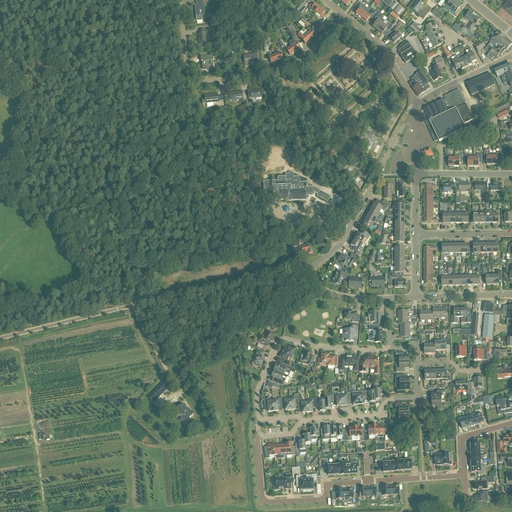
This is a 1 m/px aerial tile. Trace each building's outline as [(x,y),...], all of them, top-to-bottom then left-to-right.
[(195,6),(196,21),(205,20),(203,5),(202,0),(195,0),(196,6),(195,6)] [(416,0),(410,8),(416,14),(424,4),(419,0),(416,0)] [(449,12),(450,10),(457,2),(453,0),(450,0),(449,0),(446,0),(442,5),(444,8),(449,12)] [(294,11),(297,14),(299,12),(304,6),(306,4),(304,1),(294,11)] [(395,2),(390,8),(398,16),(404,10),(395,2)] [(454,15),(456,18),(462,10),(460,8),(461,6),(457,2),(450,10),(455,14),(454,15)] [(316,13),(320,8),(315,4),(313,6),(311,4),(309,7),(316,13)] [(416,14),(423,20),(427,15),(431,10),(424,4),(416,14)] [(304,6),(299,12),(302,15),(307,9),(304,6)] [(355,14),(361,18),(365,13),(363,12),(366,8),(362,6),(360,9),(359,9),(355,14)] [(361,18),(366,22),(370,17),(372,19),(377,12),(370,7),(365,13),(361,18)] [(321,17),(323,19),(325,16),(323,14),(325,12),(320,8),(316,13),(321,17)] [(467,27),(471,30),(480,19),(470,11),(465,17),(464,18),(467,21),(468,20),(471,22),(467,27)] [(372,27),(377,31),(382,25),(380,22),(384,17),(380,13),(374,20),(377,22),(372,27)] [(411,20),(411,21),(407,25),(417,34),(421,29),(415,23),(418,19),(414,16),(411,20)] [(301,19),(301,18),(297,22),(299,23),(300,22),(302,22),(305,25),(308,27),(310,25),(308,24),(307,23),(304,20),(302,18),(301,19)] [(314,28),(317,31),(324,23),(320,20),(316,26),(314,28)] [(377,31),(382,35),(386,30),(389,32),(393,27),(388,23),(385,27),(382,25),(377,31)] [(434,29),(435,29),(436,28),(434,23),(425,27),(427,31),(423,32),(424,34),(426,33),(434,29)] [(288,29),(294,36),(297,33),(291,26),(291,25),(288,28),(288,29)] [(390,39),(394,43),(400,38),(399,36),(402,34),(397,28),(390,34),(392,36),(390,39)] [(201,45),(201,49),(207,48),(207,44),(206,44),(205,35),(211,34),(212,37),(217,36),(216,29),(199,31),(200,34),(198,34),(199,45),(201,45)] [(294,36),(288,29),(286,31),(292,39),(295,37),(294,36)] [(306,36),(310,40),(315,36),(310,32),(308,29),(306,31),(308,33),(306,36)] [(437,34),(435,29),(434,29),(426,33),(427,37),(426,38),(426,37),(424,39),(425,40),(428,38),(437,34)] [(487,57),(491,61),(494,57),(496,59),(499,56),(500,57),(503,54),(504,55),(506,52),(506,51),(511,45),(504,39),(505,38),(497,32),(497,33),(494,31),(491,35),(493,37),(491,40),(490,42),(491,43),(487,47),(485,50),(489,53),(487,57)] [(310,40),(306,36),(304,34),(302,36),(300,33),(297,36),(298,37),(301,40),(305,45),(310,40)] [(431,44),(439,39),(437,34),(428,38),(430,42),(429,43),(426,44),(427,45),(431,44)] [(429,49),(430,50),(433,49),(442,45),(439,39),(431,44),(432,48),(431,48),(429,49)] [(291,47),(295,52),(300,49),(296,43),(294,40),(289,44),(291,47)] [(474,47),(478,52),(485,47),(481,41),(474,47)] [(400,55),(405,64),(417,57),(412,48),(407,42),(404,44),(404,45),(402,46),(402,45),(398,50),(401,55),(400,55)] [(284,48),(289,56),(295,52),(291,47),(288,49),(286,46),(284,48)] [(467,56),(471,63),(476,61),(471,52),(470,49),(468,50),(469,53),(467,54),(466,54),(467,56)] [(275,56),(277,62),(283,59),(281,54),(279,50),(276,51),(278,55),(275,56)] [(268,58),(271,64),(277,62),(275,56),(271,57),(270,53),(267,54),(268,58)] [(452,61),(456,70),(461,68),(455,56),(454,53),(452,54),(453,57),(454,57),(455,60),(452,61)] [(254,55),(244,56),(245,66),(255,64),(255,61),(254,55)] [(455,56),(461,68),(462,70),(467,67),(461,55),(456,58),(455,56)] [(461,55),(467,67),(472,65),(471,63),(467,56),(464,57),(463,55),(461,55)] [(202,62),(203,70),(208,69),(208,68),(213,68),(212,61),(213,61),(213,56),(201,58),(201,62),(202,62)] [(431,74),(430,74),(431,77),(433,77),(435,81),(442,78),(441,74),(440,74),(438,69),(439,69),(437,65),(429,69),(431,74)] [(495,72),(498,78),(501,77),(504,84),(510,83),(511,88),(511,67),(511,65),(495,72)] [(412,89),(418,97),(429,89),(427,85),(430,83),(421,71),(415,75),(416,75),(410,79),(412,81),(408,84),(412,88),(412,89)] [(490,74),(466,84),(472,96),(493,87),(494,88),(496,87),(496,86),(490,74)] [(248,91),(248,99),(262,98),(262,90),(248,91)] [(301,96),(308,106),(314,101),(308,91),(301,96)] [(228,93),(229,101),(243,100),(242,92),(228,93)] [(443,100),(429,107),(425,109),(422,110),(423,110),(427,120),(425,121),(430,133),(435,142),(439,141),(440,142),(466,129),(476,125),(473,120),(474,120),(466,104),(465,103),(467,103),(461,92),(460,92),(452,95),(445,99),(446,100),(444,101),(443,100)] [(202,100),(202,104),(218,102),(218,95),(204,96),(205,100),(202,100)] [(267,103),(268,112),(275,111),(274,102),(267,103)] [(494,108),(496,113),(510,106),(508,102),(494,108)] [(496,114),(499,120),(509,115),(506,109),(496,114)] [(422,156),(424,159),(432,155),(430,149),(422,152),(424,155),(422,156)] [(487,165),(493,165),(493,154),(489,154),(489,153),(487,153),(487,149),(484,149),(484,155),(487,156),(487,165)] [(493,165),(498,165),(498,155),(501,156),(501,152),(498,152),(498,154),(493,154),(493,165)] [(473,167),(479,167),(479,163),(482,163),(482,154),(477,154),(477,156),(474,156),(473,167)] [(449,167),(454,167),(454,158),(451,158),(451,155),(446,155),(446,157),(449,157),(449,167)] [(454,167),(460,167),(460,158),(460,157),(463,157),(463,155),(458,155),(455,155),(454,158),(454,167)] [(468,167),(473,167),(474,156),(471,156),(471,155),(465,155),(465,157),(468,157),(468,167)] [(335,208),(342,212),(347,202),(337,197),(336,199),(324,192),(323,193),(314,188),(312,188),(312,186),(311,185),(307,185),(307,182),(299,183),(299,177),(293,177),(293,173),(289,173),(289,174),(285,174),(285,177),(277,178),(277,181),(263,182),(264,189),(265,189),(265,197),(280,197),(280,200),(288,200),(288,201),(306,201),(306,195),(309,195),(309,193),(314,192),(315,193),(317,194),(315,197),(317,198),(315,202),(329,209),(331,205),(335,207),(335,208)] [(441,194),(444,194),(444,193),(451,194),(451,191),(454,191),(454,183),(449,183),(449,186),(444,186),(444,188),(441,188),(441,194)] [(459,183),(459,187),(457,187),(456,204),(460,204),(460,192),(470,192),(470,183),(459,183)] [(487,199),(487,198),(487,188),(484,188),(484,184),(475,183),(475,191),(483,191),(483,199),(487,199)] [(487,188),(487,198),(489,198),(489,194),(491,194),(491,191),(501,191),(501,189),(501,184),(491,184),(491,188),(487,188)] [(384,199),(392,199),(392,185),(384,185),(384,199)] [(399,197),(406,197),(406,188),(403,188),(403,185),(397,185),(397,191),(399,191),(399,192),(396,192),(396,197),(399,197)] [(378,206),(374,204),(371,209),(379,214),(379,213),(381,210),(384,211),(385,209),(387,210),(388,206),(383,203),(380,202),(378,206)] [(382,214),(379,213),(379,214),(371,209),(368,215),(376,219),(376,218),(378,215),(381,217),(382,214)] [(376,219),(368,215),(365,220),(373,225),(373,224),(375,221),(378,222),(379,220),(376,218),(376,219)] [(373,225),(365,220),(362,226),(370,230),(372,226),(375,228),(376,225),(373,224),(373,225)] [(354,240),(363,244),(365,241),(366,242),(370,236),(362,232),(361,235),(358,233),(354,240)] [(352,251),(360,255),(363,249),(361,248),(363,244),(354,240),(351,246),(354,248),(352,251)] [(300,246),(302,255),(308,253),(308,254),(312,253),(310,243),(306,244),(306,245),(300,246)] [(462,254),(466,254),(466,257),(470,257),(470,248),(468,248),(468,244),(462,245),(462,254)] [(474,247),(472,248),(472,257),(478,258),(478,259),(481,259),(481,256),(481,253),(481,244),(474,244),(474,247)] [(440,262),(443,262),(443,257),(450,257),(450,254),(449,254),(449,245),(443,245),(443,255),(440,255),(440,262)] [(340,264),(346,267),(347,265),(350,260),(341,254),(338,260),(341,262),(340,264)] [(332,283),(340,286),(342,280),(345,281),(348,272),(343,271),(342,274),(335,272),(332,283)] [(493,276),(493,285),(499,285),(499,281),(502,281),(502,271),(496,272),(496,276),(493,276)] [(486,281),(486,285),(493,285),(493,276),(486,276),(486,272),(483,272),(483,281),(486,281)] [(381,286),(381,290),(384,290),(384,283),(388,283),(388,280),(388,276),(384,273),(384,278),(373,278),(373,276),(369,276),(369,282),(371,282),(371,286),(381,286)] [(442,284),(442,287),(449,287),(449,277),(448,277),(447,274),(444,274),(444,273),(440,274),(439,284),(442,284)] [(357,289),(361,289),(361,283),(366,283),(366,275),(360,274),(360,279),(349,278),(349,288),(357,288),(357,289)] [(449,287),(455,286),(455,277),(454,277),(450,277),(450,274),(448,274),(447,274),(448,277),(449,277),(449,287)] [(455,277),(455,286),(462,286),(461,277),(460,277),(456,277),(456,274),(454,274),(453,274),(454,277),(455,277)] [(461,277),(462,286),(468,286),(468,277),(466,277),(463,277),(463,274),(460,274),(460,277),(461,277)] [(468,277),(468,286),(474,286),(474,276),(472,276),(469,277),(469,274),(466,274),(466,277),(468,277)] [(388,276),(388,280),(394,280),(394,288),(405,288),(405,280),(397,280),(397,276),(388,276)] [(494,316),(495,309),(494,309),(494,305),(491,305),(486,304),(485,305),(485,306),(485,314),(485,316),(484,315),(482,337),(482,338),(483,338),(483,343),(489,343),(489,339),(493,339),(495,316),(494,316)] [(433,309),(433,311),(434,318),(439,318),(439,321),(441,321),(441,318),(440,318),(440,309),(433,309)] [(451,316),(452,324),(458,324),(457,318),(461,318),(461,309),(454,309),(454,316),(451,316)] [(461,309),(461,318),(465,317),(465,323),(471,323),(470,315),(467,315),(467,309),(461,309)] [(495,309),(495,315),(503,316),(509,317),(508,320),(507,325),(511,325),(511,313),(509,313),(503,313),(498,312),(498,309),(495,309)] [(352,322),(359,323),(359,316),(356,316),(356,313),(352,313),(352,311),(345,310),(344,319),(352,320),(352,322)] [(425,321),(426,324),(428,324),(428,321),(427,321),(427,311),(420,311),(420,321),(425,321)] [(427,321),(428,321),(432,321),(432,324),(435,323),(435,320),(434,320),(434,318),(433,311),(427,311),(427,321)] [(378,323),(378,325),(381,325),(381,319),(378,319),(378,312),(370,312),(370,315),(368,315),(368,318),(370,318),(370,323),(378,323)] [(477,336),(479,315),(473,314),(471,330),(471,335),(477,336)] [(408,318),(398,318),(399,325),(401,324),(408,324),(408,323),(408,319),(411,319),(411,318),(411,317),(408,317),(408,318)] [(415,323),(408,323),(408,324),(401,324),(401,331),(410,331),(410,330),(410,326),(413,326),(415,326),(415,323)] [(346,341),(353,342),(353,339),(357,339),(358,327),(351,327),(351,330),(342,330),(342,339),(346,339),(346,341)] [(371,342),(372,342),(374,342),(375,343),(376,343),(377,342),(382,342),(382,331),(377,331),(377,328),(370,327),(370,331),(375,332),(375,336),(374,338),(368,337),(368,341),(371,342)] [(413,330),(410,330),(410,331),(401,331),(401,338),(410,337),(410,332),(413,332),(413,330)] [(257,342),(266,346),(268,344),(269,344),(271,339),(272,339),(273,339),(275,335),(267,331),(264,337),(260,335),(257,342)] [(507,348),(511,347),(511,339),(508,339),(508,336),(503,336),(502,343),(505,343),(505,347),(507,348)] [(441,342),(441,351),(446,351),(446,346),(450,346),(450,339),(446,339),(446,342),(441,342)] [(456,348),(457,358),(467,357),(466,347),(456,348)] [(279,357),(287,361),(289,357),(292,358),(293,350),(284,348),(279,357)] [(506,354),(506,349),(494,349),(494,353),(494,356),(495,356),(495,360),(499,360),(499,356),(500,356),(500,353),(506,354)] [(252,363),(261,367),(263,360),(262,359),(264,353),(257,350),(252,363)] [(474,351),(474,361),(484,360),(484,350),(474,351)] [(298,364),(308,366),(308,365),(312,366),(314,357),(311,356),(311,353),(304,352),(304,355),(300,354),(298,364)] [(395,356),(396,362),(408,362),(408,356),(403,356),(403,352),(395,353),(395,356)] [(328,365),(328,356),(321,355),(321,359),(318,359),(318,365),(318,367),(320,368),(323,365),(328,365)] [(328,367),(334,367),(337,367),(337,360),(334,360),(335,357),(328,356),(328,365),(328,367)] [(345,367),(349,367),(349,357),(343,356),(343,359),(342,360),(339,360),(339,371),(343,371),(345,371),(345,367)] [(353,371),(358,371),(358,361),(355,361),(355,360),(355,357),(349,357),(349,367),(353,367),(353,371)] [(365,368),(370,368),(370,357),(364,357),(364,362),(360,362),(360,369),(360,372),(365,373),(365,368)] [(374,375),(379,375),(379,363),(376,363),(376,358),(370,357),(370,368),(374,368),(374,375)] [(396,369),(396,372),(404,372),(403,369),(409,369),(408,362),(396,362),(396,369)] [(283,376),(287,377),(288,377),(291,372),(289,371),(290,368),(279,363),(278,366),(276,365),(273,371),(274,371),(283,376)] [(498,375),(498,379),(505,379),(505,378),(511,377),(511,367),(495,368),(495,371),(496,371),(496,375),(498,375)] [(285,381),(287,377),(283,376),(274,371),(271,377),(273,378),(272,381),(283,386),(285,381)] [(442,380),(442,382),(447,382),(451,382),(451,376),(447,376),(447,371),(442,371),(442,380)] [(399,378),(399,384),(409,384),(409,378),(404,378),(404,374),(396,375),(396,378),(399,378)] [(471,383),(471,394),(476,394),(479,391),(479,388),(484,388),(484,379),(474,379),(474,383),(471,383)] [(458,391),(462,391),(462,381),(456,381),(456,383),(453,383),(453,396),(456,395),(458,393),(458,391)] [(469,395),(469,397),(471,397),(471,395),(471,394),(471,383),(468,383),(468,381),(462,381),(462,391),(466,391),(467,393),(468,395),(469,395)] [(148,398),(153,403),(168,389),(163,383),(148,398)] [(397,388),(397,394),(404,394),(404,391),(409,391),(409,384),(399,384),(399,388),(397,388)] [(374,392),(375,400),(380,400),(380,395),(383,395),(382,387),(379,387),(379,389),(374,390),(374,392)] [(366,391),(366,392),(366,399),(369,398),(369,403),(375,402),(375,400),(374,392),(371,392),(371,390),(366,391)] [(432,394),(432,400),(442,400),(442,394),(445,393),(445,390),(437,390),(437,393),(432,394)] [(349,393),(350,401),(353,401),(353,405),(358,405),(357,392),(349,393)] [(366,399),(366,392),(357,392),(358,405),(364,405),(363,400),(366,400),(366,399)] [(341,396),(342,406),(347,406),(347,402),(350,401),(349,393),(346,393),(346,396),(341,396)] [(301,406),(302,413),(307,413),(306,403),(304,403),(300,394),(297,395),(298,403),(298,406),(301,406)] [(332,396),(333,403),(336,402),(336,407),(342,406),(341,396),(338,397),(338,394),(337,394),(332,394),(332,396)] [(295,404),(298,403),(297,395),(294,395),(294,397),(292,397),(292,400),(289,400),(290,410),(295,410),(295,404)] [(324,399),(325,409),(331,409),(330,404),(333,404),(333,403),(332,396),(329,396),(330,399),(324,399)] [(278,405),(281,405),(281,398),(277,398),(278,401),(272,402),(273,412),(279,411),(278,405)] [(285,411),(290,410),(289,400),(284,401),(284,398),(281,398),(281,405),(284,404),(285,411)] [(268,412),(273,412),(272,402),(270,402),(270,399),(264,399),(264,408),(268,408),(268,412)] [(306,403),(307,413),(312,412),(312,408),(315,408),(315,399),(309,400),(309,403),(306,403)] [(319,407),(320,412),(325,411),(325,409),(324,399),(319,399),(316,399),(316,407),(319,407)] [(501,411),(505,410),(506,414),(511,413),(511,403),(511,399),(496,402),(497,407),(500,407),(501,411)] [(437,407),(437,410),(445,410),(445,404),(442,404),(442,400),(432,400),(432,407),(437,407)] [(175,413),(186,422),(194,413),(182,404),(175,413)] [(398,410),(398,414),(408,413),(408,407),(403,407),(402,404),(395,404),(395,410),(398,410)] [(396,420),(396,424),(403,424),(403,420),(408,420),(408,413),(398,414),(399,420),(396,420)] [(480,426),(486,424),(483,415),(477,416),(480,426)] [(464,430),(470,429),(467,419),(462,421),(464,430)] [(374,426),(374,436),(377,436),(377,438),(384,437),(383,430),(380,430),(380,426),(377,426),(377,425),(374,426)] [(365,432),(366,441),(369,441),(369,436),(374,436),(374,426),(371,426),(371,427),(368,427),(368,431),(365,432)] [(331,440),(330,428),(330,427),(323,427),(324,429),(320,429),(321,441),(331,440)] [(351,438),(355,437),(355,427),(352,428),(349,428),(349,433),(346,433),(346,436),(346,441),(352,441),(351,438)] [(359,437),(360,442),(365,441),(364,432),(361,432),(361,427),(358,428),(358,427),(355,427),(355,437),(359,437)] [(309,429),(310,435),(310,437),(311,441),(317,440),(316,436),(319,436),(319,430),(316,430),(316,428),(309,429)] [(343,437),(346,436),(346,433),(345,430),(342,430),(342,428),(336,429),(336,438),(343,437)] [(295,444),(295,446),(296,456),(298,456),(298,454),(306,453),(305,450),(305,444),(305,441),(304,441),(298,442),(299,443),(295,444)] [(285,444),(285,445),(286,454),(286,456),(295,455),(295,457),(296,457),(296,456),(295,446),(292,447),(291,443),(285,444)] [(274,455),(273,446),(273,445),(270,445),(270,446),(267,446),(267,447),(264,448),(265,459),(269,459),(268,456),(274,455)] [(443,466),(442,455),(442,454),(436,454),(435,452),(431,452),(432,461),(436,460),(436,466),(443,466)] [(442,455),(443,466),(450,465),(449,459),(452,459),(452,453),(448,453),(449,455),(442,455)] [(511,456),(500,457),(501,462),(508,462),(509,468),(511,467),(511,469),(511,468),(511,459),(511,456)] [(405,461),(405,470),(411,470),(411,463),(414,463),(413,457),(407,458),(407,461),(405,461)] [(389,472),(388,462),(388,461),(382,461),(382,460),(379,460),(380,466),(382,466),(383,473),(389,472)] [(334,475),(333,465),(333,464),(328,465),(327,462),(323,462),(324,469),(328,469),(328,476),(334,475)] [(351,475),(357,474),(356,468),(359,468),(359,462),(355,462),(356,465),(350,465),(351,475)] [(481,466),(471,467),(472,473),(478,472),(479,475),(485,475),(484,472),(483,472),(483,466),(481,466)] [(285,477),(275,478),(275,485),(276,485),(276,487),(275,487),(274,488),(274,490),(275,491),(277,491),(278,490),(278,489),(281,488),(281,489),(287,489),(286,484),(291,484),(290,475),(285,475),(285,477)] [(311,490),(313,490),(313,485),(313,482),(314,482),(317,482),(316,475),(312,475),(312,478),(306,478),(307,491),(311,491),(311,490)] [(300,479),(300,476),(296,476),(296,485),(300,485),(300,488),(300,491),(303,491),(303,492),(307,491),(306,478),(300,479)] [(474,481),(475,490),(488,489),(488,478),(482,478),(482,481),(474,481)] [(384,496),(391,495),(391,494),(391,486),(391,485),(383,485),(384,492),(381,493),(381,497),(385,497),(384,496)] [(400,485),(391,486),(391,494),(400,493),(400,495),(403,495),(403,490),(400,490),(400,485)] [(369,487),(369,486),(361,487),(362,494),(359,494),(360,499),(363,499),(363,497),(369,497),(369,496),(369,487)] [(378,487),(369,487),(369,496),(378,495),(378,497),(381,496),(381,492),(378,492),(378,487)] [(347,489),(347,488),(339,488),(340,495),(337,495),(338,500),(341,500),(341,498),(347,498),(347,497),(347,489)] [(356,488),(347,489),(347,497),(356,496),(356,498),(359,498),(359,493),(356,493),(356,488)] [(481,497),(476,498),(476,505),(485,504),(485,502),(489,502),(489,493),(481,494),(481,497)]
